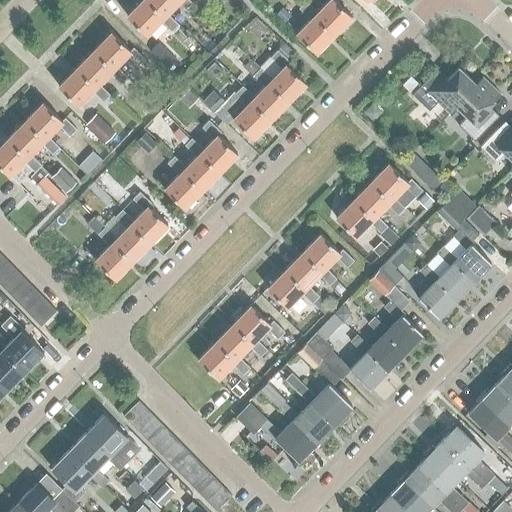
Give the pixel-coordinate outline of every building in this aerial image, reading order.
[(163,17),(145,0),(142,0),(126,17),(145,35),(159,21),(171,33),(178,25),(166,14),(163,17)] [(145,0),(163,17),(166,14),(177,3),(189,14),(196,7),(187,0),(145,0)] [(324,0),(327,2),(316,13),(314,15),(333,34),(351,16),(334,0),(324,0)] [(315,53),(333,34),(314,15),(316,13),(305,1),(298,8),(310,20),(296,34),(315,53)] [(282,8),(275,15),(284,23),(290,16),(282,8)] [(113,69),(115,66),(126,55),(137,67),(144,60),(133,48),(130,51),(111,32),(94,50),(113,69)] [(176,60),(158,43),(150,52),(167,69),(169,68),(172,71),(178,65),(175,61),(176,60)] [(94,50),(76,68),(95,87),(98,84),(108,73),(120,85),(127,78),(115,66),(113,69),(94,50)] [(281,68),(270,79),(267,82),(287,102),(305,83),(287,66),(290,62),(277,50),(270,57),(281,68)] [(213,62),(205,70),(210,75),(217,75),(221,70),(213,62)] [(446,79),(436,69),(412,95),(428,111),(437,102),(448,114),(455,107),(454,106),(475,85),(475,84),(458,67),(446,79)] [(95,87),(76,68),(58,86),(77,105),(91,91),(103,102),(110,95),(98,84),(95,87)] [(270,120),(287,102),(267,82),(270,79),(259,68),(252,75),(263,86),(253,97),(250,100),(270,120)] [(416,83),(409,77),(401,86),(408,92),(416,83)] [(475,85),(454,106),(455,107),(455,106),(466,117),(457,125),(474,141),(491,123),(487,119),(494,112),(488,106),(500,94),(482,77),(475,84),(475,85)] [(252,138),(270,120),(250,100),(253,97),(242,86),(235,93),(246,104),(232,118),(252,138)] [(188,90),(179,100),(187,108),(197,98),(188,90)] [(44,139),(47,136),(58,125),(69,137),(76,129),(65,118),(62,121),(43,103),(25,121),(44,139)] [(115,133),(96,114),(85,125),(104,144),(115,133)] [(25,121),(7,139),(26,158),(29,154),(40,144),(51,155),(59,147),(47,136),(44,139),(25,121)] [(212,138),(202,149),(199,152),(219,172),(237,154),(218,135),(220,133),(208,121),(201,128),(212,138)] [(498,129),(480,147),(496,163),(505,154),(511,161),(511,128),(509,126),(503,133),(498,129)] [(173,134),(180,140),(186,135),(178,128),(173,134)] [(136,142),(148,154),(156,145),(144,133),(136,142)] [(201,190),(219,172),(199,152),(202,149),(191,138),(184,146),(195,156),(184,167),(181,170),(201,190)] [(26,158),(7,139),(0,146),(0,167),(8,176),(22,162),(34,173),(41,166),(29,154),(26,158)] [(184,208),(201,190),(181,170),(184,167),(173,156),(167,163),(178,174),(163,188),(184,208)] [(85,159),(78,166),(87,175),(94,168),(85,159)] [(388,164),(371,182),(390,201),(394,197),(403,187),(415,198),(422,191),(410,180),(407,183),(388,164)] [(65,197),(44,177),(48,173),(41,166),(34,173),(30,177),(58,204),(65,197)] [(76,183),(61,168),(50,179),(65,194),(76,183)] [(433,189),(442,181),(433,173),(425,181),(433,189)] [(446,179),(437,189),(448,198),(457,188),(446,179)] [(371,182),(353,200),(373,219),(375,216),(386,205),(398,216),(405,208),(394,197),(390,201),(371,182)] [(143,210),(132,221),(130,224),(149,243),(167,225),(148,206),(151,204),(139,192),(132,199),(143,210)] [(425,193),(418,200),(426,209),(433,202),(425,193)] [(456,212),(463,218),(476,205),(470,199),(456,212)] [(353,200),(335,218),(355,237),(369,223),(380,234),(387,227),(375,216),(373,219),(353,200)] [(456,212),(446,201),(436,211),(454,228),(456,230),(458,229),(471,242),(479,234),(463,219),(463,218),(456,212)] [(478,205),(466,218),(483,236),(496,223),(478,205)] [(132,262),(149,243),(130,224),(132,221),(121,210),(114,217),(126,228),(115,239),(112,242),(132,262)] [(93,218),(86,225),(108,246),(94,260),(114,280),(132,262),(112,242),(115,239),(93,218)] [(452,262),(472,281),(490,262),(470,243),(471,242),(458,229),(456,230),(451,236),(465,248),(455,258),(452,262)] [(320,234),(302,252),(322,271),(325,267),(335,257),(347,268),(354,261),(342,250),(340,253),(320,234)] [(411,235),(403,243),(407,246),(412,251),(420,243),(411,235)] [(387,249),(380,242),(373,250),(379,256),(387,249)] [(448,265),(438,276),(435,280),(455,298),(472,281),(452,262),(455,258),(442,246),(435,252),(448,265)] [(302,252),(285,270),(304,289),(307,286),(318,275),(330,286),(337,279),(325,267),(322,271),(302,252)] [(0,256),(0,272),(10,263),(2,255),(0,256)] [(387,262),(378,271),(393,285),(394,286),(402,277),(387,262)] [(17,271),(10,263),(0,272),(0,285),(1,287),(17,271)] [(437,317),(455,298),(435,280),(438,276),(424,263),(418,270),(431,283),(417,298),(437,317)] [(285,270),(267,289),(286,307),(300,293),(312,304),(319,297),(307,286),(304,289),(285,270)] [(1,287),(9,295),(25,279),(17,271),(1,287)] [(383,295),(393,285),(378,271),(368,281),(383,295)] [(9,295),(17,303),(33,287),(25,279),(9,295)] [(339,283),(334,289),(340,295),(345,289),(339,283)] [(41,295),(33,287),(17,303),(25,310),(41,295)] [(25,310),(32,318),(48,303),(41,295),(25,310)] [(384,332),(404,351),(422,333),(404,315),(405,313),(390,299),(384,306),(396,318),(387,328),(384,332)] [(56,311),(48,303),(32,318),(40,326),(56,311)] [(251,305),(233,323),(253,342),(255,339),(266,329),(278,340),(285,333),(273,322),(270,324),(251,305)] [(342,305),(334,314),(343,322),(351,313),(342,305)] [(10,315),(0,325),(13,338),(5,347),(3,349),(24,370),(42,352),(21,331),(23,328),(10,315)] [(381,335),(369,347),(367,350),(387,369),(404,351),(384,332),(387,328),(375,316),(368,323),(381,335)] [(233,323),(216,341),(235,360),(238,357),(248,347),(260,358),(267,351),(255,339),(253,342),(233,323)] [(333,347),(317,331),(306,344),(322,359),(329,351),(333,347)] [(368,388),(387,369),(367,350),(369,347),(356,334),(350,341),(363,354),(348,369),(368,388)] [(0,381),(6,388),(24,370),(3,349),(5,347),(0,341),(0,381)] [(216,341),(198,359),(218,378),(231,365),(243,376),(250,369),(238,357),(235,360),(216,341)] [(322,359),(306,344),(297,353),(313,368),(322,359)] [(348,369),(329,351),(322,359),(340,377),(348,369)] [(502,376),(494,385),(511,402),(511,376),(504,369),(500,373),(502,376)] [(291,373),(285,380),(295,390),(298,394),(308,403),(310,402),(333,424),(351,405),(328,383),(315,396),(301,383),(291,373)] [(239,381),(231,389),(239,398),(247,389),(239,381)] [(267,383),(259,391),(277,408),(290,421),(292,420),(316,442),(333,424),(310,402),(308,403),(297,414),(284,402),(286,401),(267,383)] [(482,391),(478,396),(508,424),(511,420),(511,402),(494,385),(485,394),(482,391)] [(511,440),(502,431),(508,424),(478,396),(474,400),(476,403),(467,412),(511,455),(511,454),(511,440)] [(123,416),(130,424),(146,409),(138,401),(123,416)] [(279,433),(266,420),(250,403),(236,417),(253,434),(260,427),(273,440),(274,439),(297,461),(316,442),(292,420),(290,421),(279,433)] [(146,409),(130,424),(138,432),(154,417),(146,409)] [(109,455),(107,457),(119,469),(125,463),(113,451),(127,436),(103,413),(86,432),(109,455)] [(161,425),(154,417),(138,432),(146,440),(161,425)] [(442,440),(486,483),(494,475),(476,458),(483,451),(453,423),(447,429),(450,432),(442,440)] [(146,440),(154,448),(169,433),(161,425),(146,440)] [(86,432),(68,450),(92,473),(90,475),(101,487),(108,480),(96,468),(107,457),(109,455),(86,432)] [(169,433),(154,448),(161,456),(177,441),(169,433)] [(486,483),(442,440),(434,449),(431,446),(426,450),(456,479),(463,472),(480,489),(486,483)] [(184,448),(177,441),(161,456),(169,464),(184,448)] [(169,464),(177,471),(192,456),(184,448),(169,464)] [(79,486),(90,475),(92,473),(68,450),(51,468),(66,483),(61,489),(74,502),(84,492),(79,486)] [(456,479),(426,450),(421,456),(424,459),(416,467),(460,510),(462,508),(467,503),(450,486),(456,479)] [(192,456),(177,471),(184,479),(200,464),(192,456)] [(159,462),(145,477),(152,484),(167,469),(159,462)] [(184,479),(192,487),(208,472),(200,464),(184,479)] [(458,511),(460,510),(416,467),(407,477),(404,474),(401,478),(430,506),(437,500),(449,511),(458,511)] [(208,472),(192,487),(200,495),(215,480),(208,472)] [(424,511),(430,506),(401,478),(396,483),(398,486),(391,494),(409,511),(424,511)] [(200,495),(208,503),(223,488),(215,480),(200,495)] [(36,483),(19,500),(30,511),(44,511),(49,507),(53,511),(71,511),(77,506),(74,502),(61,489),(52,498),(36,483)] [(128,489),(136,497),(142,491),(134,483),(128,489)] [(163,483),(149,498),(159,507),(173,492),(163,483)] [(223,488),(208,503),(215,511),(231,495),(223,488)] [(409,511),(391,494),(382,503),(379,501),(375,505),(382,511),(409,511)] [(30,511),(19,500),(7,511),(30,511)] [(189,511),(202,511),(191,500),(185,507),(189,511)] [(511,510),(502,501),(492,511),(509,511),(511,510)] [(467,503),(462,508),(465,511),(478,511),(468,502),(467,503)]
